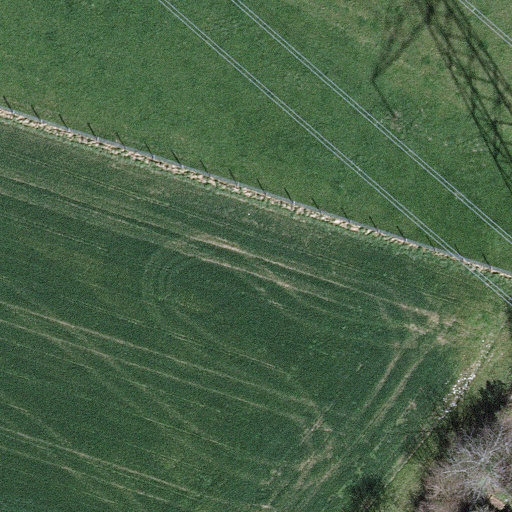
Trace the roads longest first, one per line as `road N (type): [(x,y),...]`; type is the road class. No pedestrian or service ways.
road 1 (track): [(278,0),(511,140)]
road 2 (track): [(511,343),(501,374),(405,511)]
